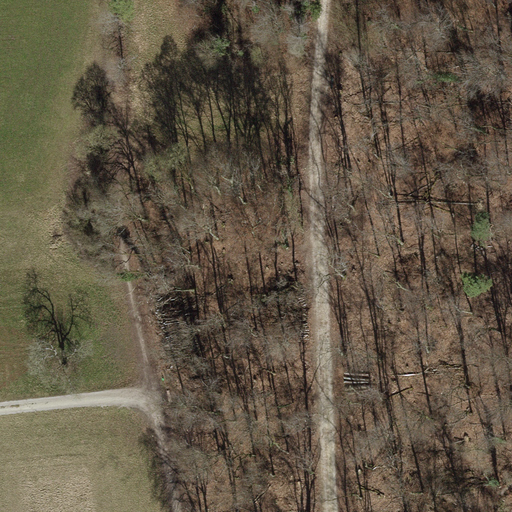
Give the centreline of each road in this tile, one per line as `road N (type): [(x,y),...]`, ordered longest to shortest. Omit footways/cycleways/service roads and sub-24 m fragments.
road 1 (track): [(146,511),(119,398),(106,0)]
road 2 (track): [(334,511),(313,215),(327,0)]
